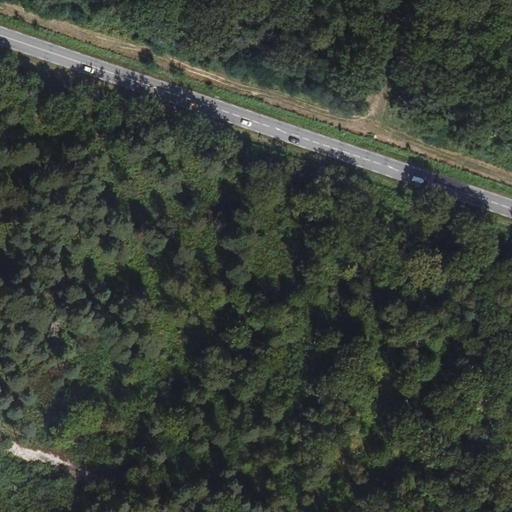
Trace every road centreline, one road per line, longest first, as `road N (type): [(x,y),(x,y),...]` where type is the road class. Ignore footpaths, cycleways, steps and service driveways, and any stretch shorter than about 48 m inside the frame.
road 1 (primary): [(511,208),(0,36)]
road 2 (track): [(511,176),(0,4)]
road 3 (unclassified): [(400,0),(367,126)]
